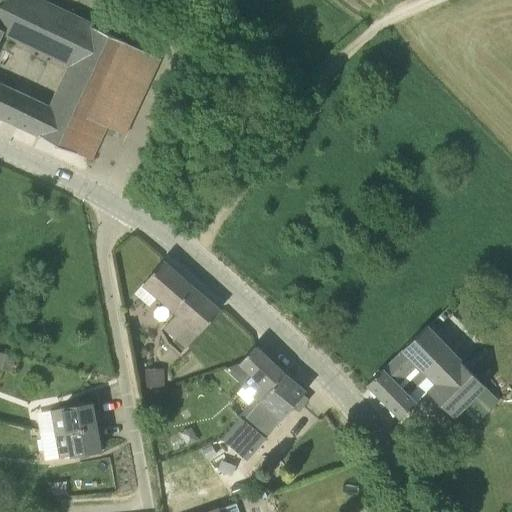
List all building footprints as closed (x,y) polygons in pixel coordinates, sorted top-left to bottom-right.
[(0,0),(0,118),(40,137),(93,159),(108,125),(97,121),(131,46),(93,28),(95,23),(45,0),(0,0)] [(163,261),(144,283),(178,313),(165,327),(188,347),(219,311),(163,261)] [(454,417),(486,386),(460,360),(462,358),(428,324),(367,384),(401,418),(416,403),(396,384),(417,363),(437,383),(429,392),(454,417)] [(261,401),(284,374),(285,373),(255,346),(239,363),(240,363),(227,368),(226,368),(255,397),(238,417),(239,418),(240,418),(244,421),(260,401),(261,401)] [(240,418),(239,418),(221,439),(246,461),(266,438),(256,429),(267,417),(277,425),(292,407),(299,412),(306,403),(300,398),(305,392),(284,374),(261,401),(260,401),(244,421),(240,418)] [(93,405),(52,412),(56,433),(97,426),(93,405)] [(97,426),(56,433),(61,459),(102,452),(97,426)] [(220,509),(219,508),(209,511),(239,511),(237,503),(220,509)]
